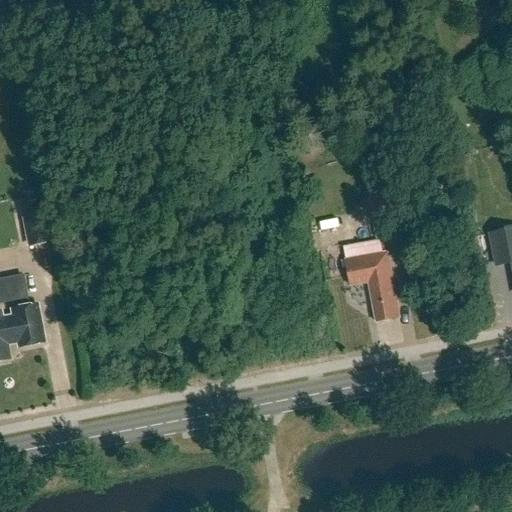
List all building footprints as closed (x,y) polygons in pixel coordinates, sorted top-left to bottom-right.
[(375,240),(393,236),(386,194),(368,197),(375,240)] [(28,247),(52,243),(44,201),(20,206),(28,247)] [(511,230),(490,235),(496,266),(511,263),(511,230)] [(399,319),(387,254),(345,261),(350,287),(368,284),(375,323),(399,319)] [(0,313),(0,362),(10,360),(7,346),(19,343),(20,348),(44,344),(37,306),(12,311),(14,318),(2,321),(1,313),(0,313)]
